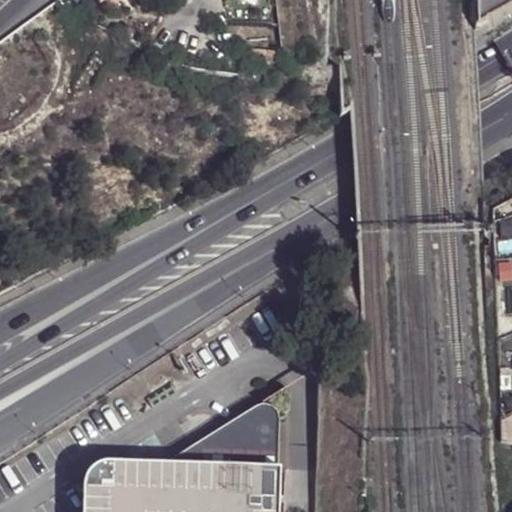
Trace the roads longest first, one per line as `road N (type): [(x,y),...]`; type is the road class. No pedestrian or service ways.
road 1 (tertiary): [(0,432),(338,213)]
road 2 (secondary): [(0,393),(338,213)]
road 3 (secondary): [(511,50),(204,230)]
road 4 (secondary): [(204,230),(0,362)]
road 5 (tertiary): [(204,230),(0,326)]
road 6 (secondary): [(338,213),(511,113)]
